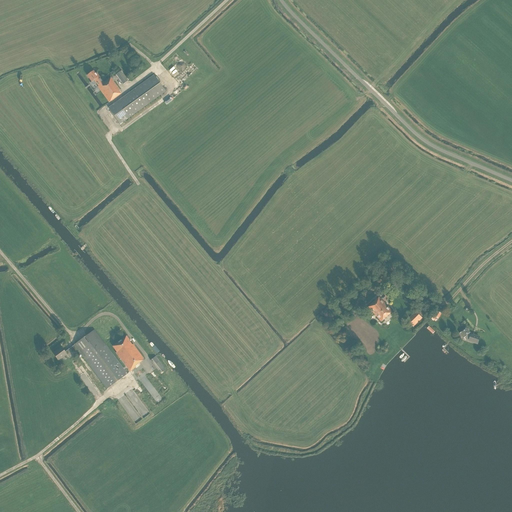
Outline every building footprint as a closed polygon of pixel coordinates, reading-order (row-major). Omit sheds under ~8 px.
[(135,72),(137,75),(144,70),(142,67),(135,72)] [(186,69),(184,75),(190,77),(192,72),(186,69)] [(109,102),(121,94),(119,91),(119,90),(110,78),(101,84),(97,78),(98,77),(93,71),(87,75),(92,82),(94,80),(98,86),(98,87),(109,102)] [(123,84),(128,81),(121,71),(116,75),(123,84)] [(120,124),(165,91),(154,75),(108,108),(120,124)] [(381,322),(392,312),(388,307),(387,307),(385,304),(379,297),(368,307),(381,322)] [(413,327),(422,318),(415,312),(407,320),(413,327)] [(469,335),(469,334),(470,333),(466,328),(460,334),(463,337),(462,338),(463,339),(466,337),(468,339),(470,340),(470,341),(477,343),(479,337),(474,336),(474,337),(471,336),(469,335)] [(127,374),(123,369),(94,330),(74,345),(65,352),(61,347),(53,354),(58,360),(66,354),(69,358),(79,351),(107,389),(127,374)] [(140,363),(144,359),(133,344),(132,345),(129,342),(130,341),(127,336),(112,346),(117,352),(116,353),(126,367),(130,372),(140,364),(140,363)] [(160,373),(165,370),(155,357),(151,360),(160,373)] [(99,393),(85,372),(80,376),(94,396),(99,393)] [(149,381),(145,383),(143,379),(142,380),(146,389),(152,386),(149,381)]
